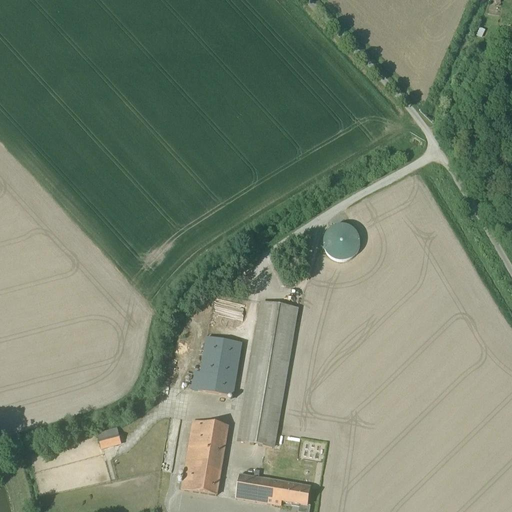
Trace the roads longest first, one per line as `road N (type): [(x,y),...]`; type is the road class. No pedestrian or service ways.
road 1 (unclassified): [(306,0),(425,129),(511,275)]
road 2 (track): [(438,151),(273,254),(254,293)]
